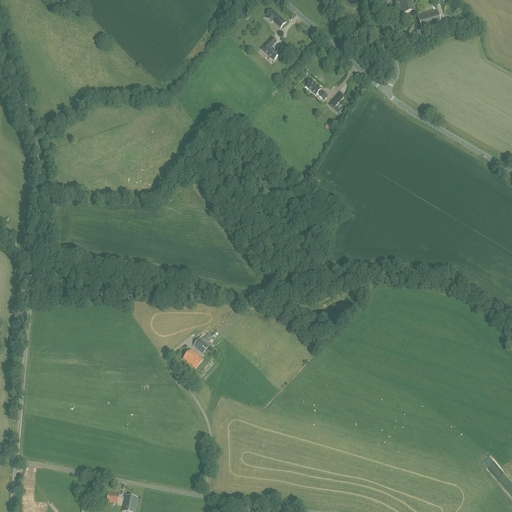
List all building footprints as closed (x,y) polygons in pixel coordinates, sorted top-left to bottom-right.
[(397,0),(402,14),(417,10),(414,0),(397,0)] [(266,15),(268,17),(267,18),(266,18),(272,23),(273,22),(281,28),(281,29),(286,23),(286,22),(286,23),(272,9),(266,15)] [(438,11),(418,16),(422,32),(442,26),(438,11)] [(400,39),(401,47),(417,43),(415,35),(400,39)] [(261,50),(262,50),(274,61),(280,55),(272,47),(277,42),(273,37),(273,38),(262,49),(261,49),(262,50),(261,50)] [(306,86),(306,87),(316,96),(318,94),(320,95),(319,96),(324,101),(328,96),(323,92),(321,91),(322,89),(312,80),(306,86)] [(333,101),(329,105),(333,109),(337,105),(344,97),(340,93),(333,101)] [(214,346),(207,340),(202,336),(199,339),(200,339),(193,346),(203,354),(209,347),(212,349),(214,346)] [(203,360),(191,350),(183,359),(195,370),(203,360)] [(107,502),(118,503),(119,494),(108,492),(107,502)] [(134,511),(138,498),(126,496),(123,511),(126,511),(134,511)]
